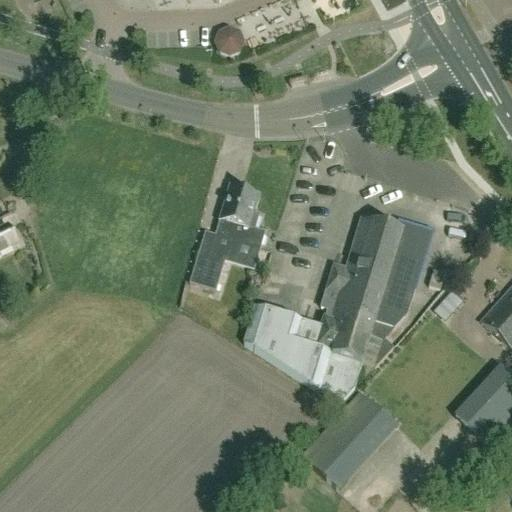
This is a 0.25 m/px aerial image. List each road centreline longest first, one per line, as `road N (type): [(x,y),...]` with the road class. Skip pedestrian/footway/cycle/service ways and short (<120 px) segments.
road 1 (tertiary): [(340,108),(228,122),(0,62)]
road 2 (unclassified): [(340,108),(362,154),(449,185),(474,204)]
road 3 (tertiary): [(464,52),(340,108)]
